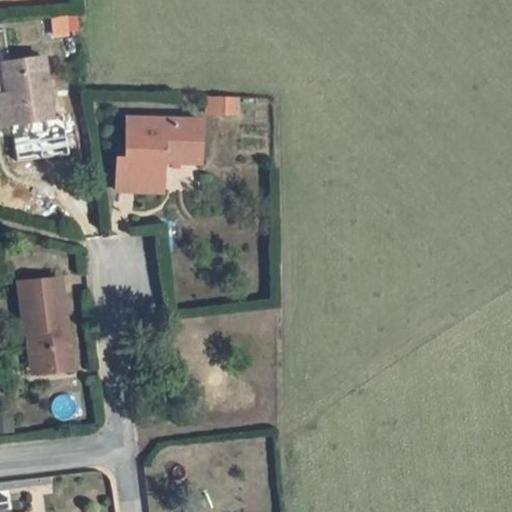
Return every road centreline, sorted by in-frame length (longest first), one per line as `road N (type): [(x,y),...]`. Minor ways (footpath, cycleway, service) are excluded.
road 1 (residential): [(132,269),(107,301),(120,453)]
road 2 (residential): [(0,466),(120,453)]
